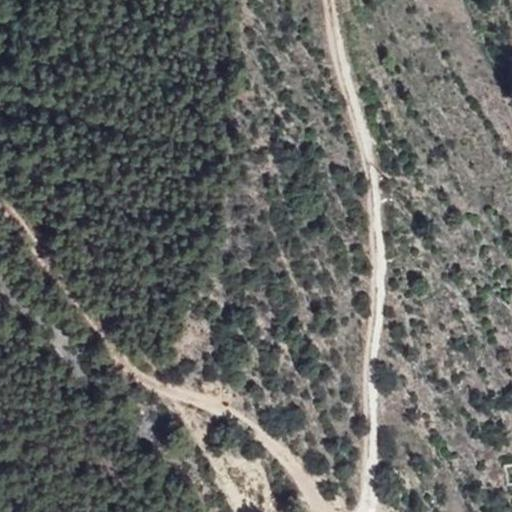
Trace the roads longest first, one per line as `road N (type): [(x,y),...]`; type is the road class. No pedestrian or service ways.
road 1 (track): [(364,511),(374,488),(381,219),(330,0)]
road 2 (track): [(0,251),(34,309),(225,407),(309,503),(335,511)]
